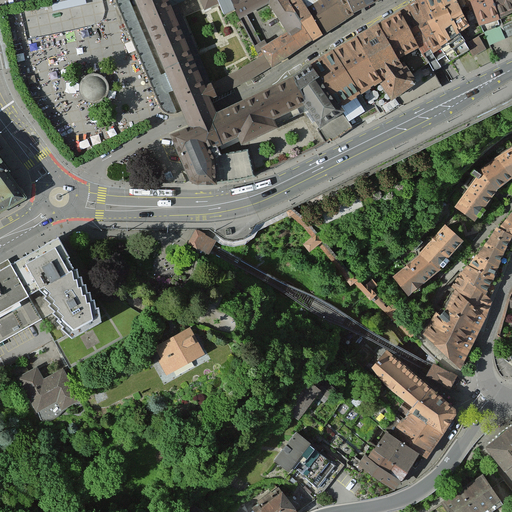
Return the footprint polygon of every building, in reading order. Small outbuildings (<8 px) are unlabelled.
[(50,0),(53,12),(86,6),(84,0),(50,0)] [(137,0),(185,110),(209,99),(271,67),(312,39),(287,0),(137,0)] [(300,0),(287,0),(312,39),(322,33),(300,0)] [(300,0),(322,33),(353,12),(347,0),(300,0)] [(339,50),(335,52),(372,109),(390,98),(392,101),(428,81),(409,59),(427,49),(433,55),(482,26),(470,0),(425,0),(420,2),(415,5),(403,12),(399,15),(363,36),(339,50)] [(347,0),(353,12),(379,0),(347,0)] [(511,0),(480,0),(490,26),(511,18),(511,0)] [(5,29),(0,30),(0,42),(6,71),(13,69),(5,29)] [(349,122),(372,109),(335,52),(330,55),(311,66),(349,122)] [(349,122),(311,66),(297,75),(294,77),(216,116),(192,127),(175,134),(199,180),(216,185),(254,177),(248,151),(221,155),(217,147),(239,137),(242,143),(278,127),(274,119),(305,105),(328,140),(353,128),(349,122)] [(99,103),(103,101),(106,98),(108,94),(109,89),(108,85),(106,81),(102,78),(98,77),(94,77),(89,78),(86,81),(84,84),(82,88),(83,93),(84,97),(87,100),(90,102),(95,103),(99,103)] [(192,127),(216,116),(212,108),(209,99),(185,110),(189,118),(192,127)] [(511,184),(511,152),(500,160),(482,174),(479,172),(475,178),(479,180),(458,209),(480,223),(502,193),(511,184)] [(0,211),(26,198),(0,161),(0,211)] [(293,207),(286,211),(289,215),(291,214),(296,211),(293,207)] [(304,216),(296,211),(291,214),(300,221),(312,237),(317,233),(304,216)] [(487,296),(511,238),(511,211),(499,227),(496,226),(476,255),(474,254),(467,266),(465,265),(460,273),(459,272),(450,287),(454,289),(445,306),(437,315),(434,312),(423,332),(460,368),(473,343),(485,318),(491,299),(487,296)] [(469,243),(448,228),(423,256),(397,277),(413,297),(444,273),(469,243)] [(199,248),(208,254),(211,247),(215,241),(196,230),(192,237),(189,243),(199,248)] [(323,240),(317,233),(312,237),(304,244),(310,251),(317,245),(321,241),(323,240)] [(33,252),(11,264),(29,295),(39,290),(46,296),(44,298),(50,304),(48,306),(55,311),(52,314),(58,318),(56,321),(63,326),(61,329),(72,339),(102,322),(100,308),(97,308),(96,300),(92,301),(91,293),(87,293),(86,285),(82,286),(81,277),(78,278),(77,269),(73,270),(68,259),(70,258),(59,238),(45,245),(39,248),(33,252)] [(351,277),(321,241),(317,245),(347,281),(351,277)] [(0,342),(36,322),(42,318),(29,295),(11,264),(8,266),(0,270),(0,342)] [(354,275),(351,277),(347,281),(350,285),(354,282),(358,279),(354,275)] [(364,286),(358,279),(354,282),(370,300),(373,298),(410,337),(414,334),(391,311),(396,306),(390,301),(385,305),(376,295),(377,295),(372,289),(377,285),(371,279),(364,286)] [(152,344),(166,373),(204,355),(191,326),(152,344)] [(443,432),(457,408),(385,349),(372,366),(388,382),(412,401),(393,431),(386,427),(368,455),(364,453),(357,464),(393,488),(418,451),(425,456),(441,431),(443,432)] [(21,374),(45,420),(82,400),(64,367),(46,376),(40,364),(21,374)] [(456,377),(436,365),(433,370),(429,377),(449,389),(453,383),(456,377)] [(293,413),(304,421),(324,393),(333,399),(339,391),(328,383),(323,390),(314,383),(293,413)] [(511,429),(495,442),(511,465),(511,429)] [(309,444),(293,432),(272,460),(291,474),(294,470),(316,486),(331,466),(306,448),(309,444)] [(443,501),(450,511),(479,511),(500,498),(483,474),(443,501)] [(300,511),(285,494),(262,511),(300,511)]
